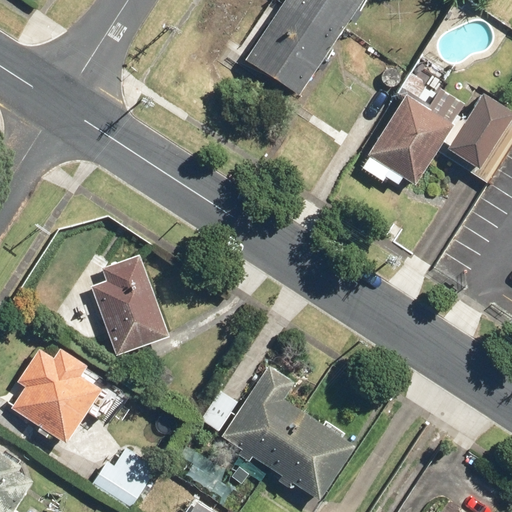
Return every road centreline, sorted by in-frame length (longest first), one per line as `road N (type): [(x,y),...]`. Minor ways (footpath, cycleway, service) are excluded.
road 1 (tertiary): [(61,100),(511,394)]
road 2 (unknown): [(426,338),(333,511)]
road 3 (residential): [(128,0),(61,100)]
